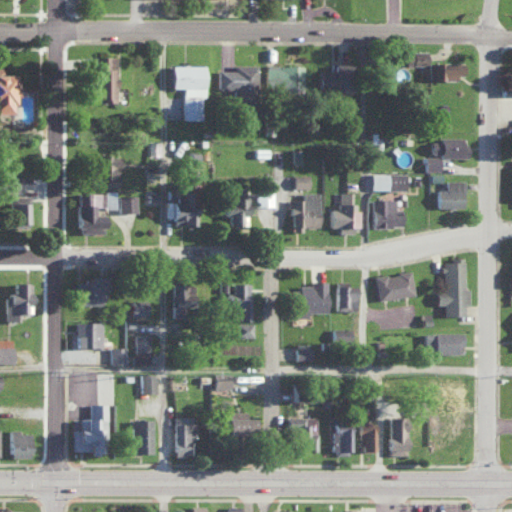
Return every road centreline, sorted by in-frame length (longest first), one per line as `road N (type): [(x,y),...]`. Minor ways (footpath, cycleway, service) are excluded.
road 1 (residential): [(483,39),(0,31)]
road 2 (primary): [(0,479),(482,481)]
road 3 (residential): [(68,480),(69,32)]
road 4 (residential): [(482,481),(483,39)]
road 5 (residential): [(351,257),(0,256)]
road 6 (residential): [(282,480),(280,257)]
road 7 (residential): [(511,232),(351,257)]
